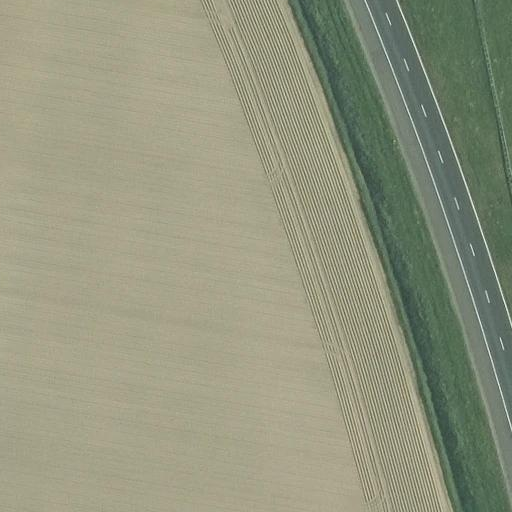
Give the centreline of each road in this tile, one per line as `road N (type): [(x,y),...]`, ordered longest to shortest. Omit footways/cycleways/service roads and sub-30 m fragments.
road 1 (track): [(487,511),(424,287),(317,0)]
road 2 (motorway): [(378,0),(511,383)]
